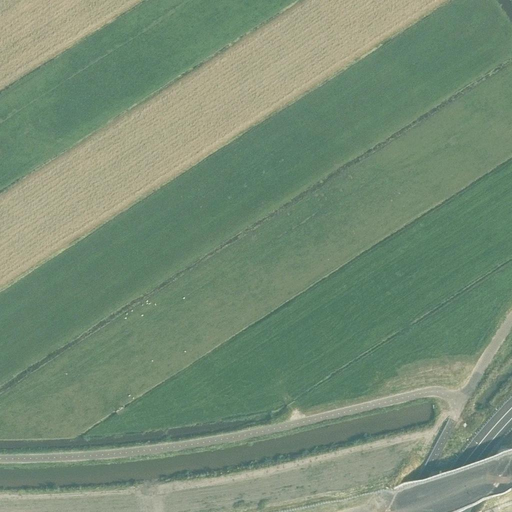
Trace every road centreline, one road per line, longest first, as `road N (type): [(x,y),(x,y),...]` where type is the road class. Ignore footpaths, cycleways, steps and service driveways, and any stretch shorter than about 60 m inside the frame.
road 1 (motorway): [(511,474),(391,511)]
road 2 (motorway): [(511,412),(436,511)]
